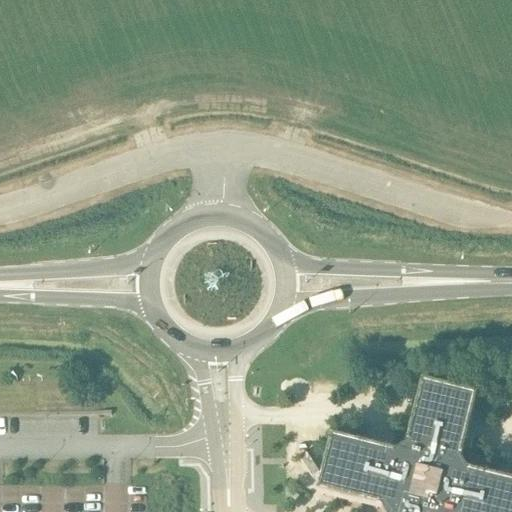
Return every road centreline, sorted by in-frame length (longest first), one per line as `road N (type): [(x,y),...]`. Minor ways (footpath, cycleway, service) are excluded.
road 1 (primary): [(447,281),(280,262)]
road 2 (primary): [(282,302),(400,295),(447,281)]
road 3 (primary): [(280,262),(258,232),(224,218),(182,228),(154,261)]
road 4 (primary): [(154,261),(34,271),(0,284)]
road 5 (primary): [(0,287),(34,297),(152,301)]
